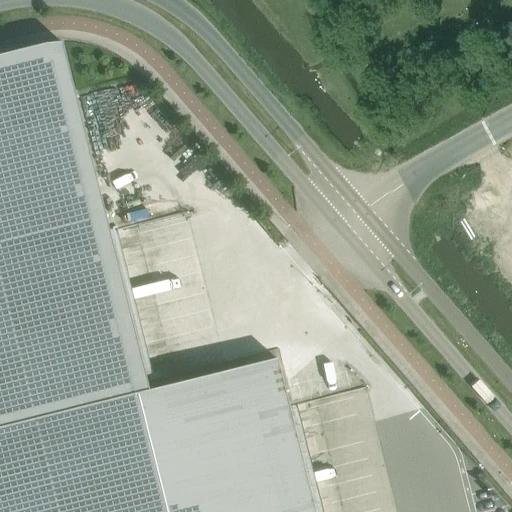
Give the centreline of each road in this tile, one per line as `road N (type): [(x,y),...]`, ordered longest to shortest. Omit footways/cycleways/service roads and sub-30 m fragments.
road 1 (unclassified): [(92,0),(165,32),(341,228)]
road 2 (unclassified): [(362,208),(217,44),(163,0)]
road 3 (unclassified): [(341,228),(511,425)]
road 4 (unclassified): [(511,381),(362,208)]
road 5 (unclassified): [(511,122),(362,208)]
